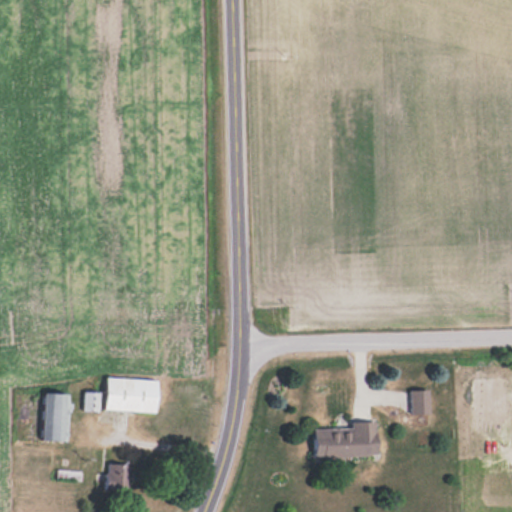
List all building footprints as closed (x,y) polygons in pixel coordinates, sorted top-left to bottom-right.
[(158,379),(106,377),(105,410),(157,412),(158,379)] [(429,390),(410,390),(410,414),(429,414),(429,390)] [(83,411),(99,411),(100,391),(84,391),(83,411)] [(43,394),(43,441),(68,441),(68,394),(43,394)] [(377,424),(313,426),(314,458),(378,456),(377,424)] [(103,463),(103,491),(131,491),(131,463),(103,463)]
